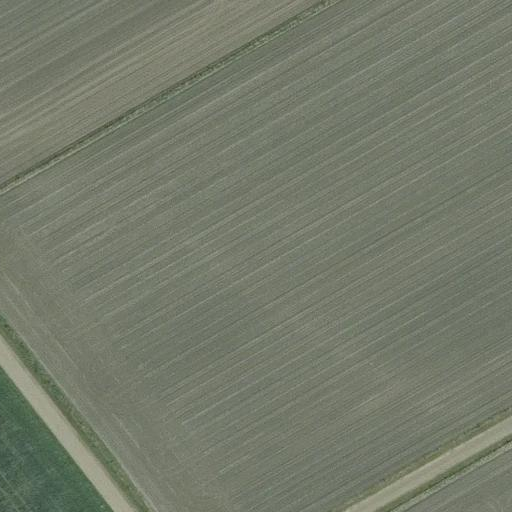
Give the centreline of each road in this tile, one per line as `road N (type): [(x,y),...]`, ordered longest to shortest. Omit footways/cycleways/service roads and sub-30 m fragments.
road 1 (unclassified): [(124,511),(0,356)]
road 2 (unclassified): [(359,511),(511,424)]
